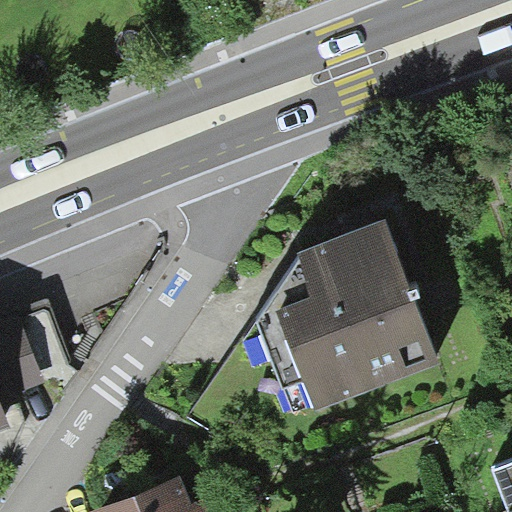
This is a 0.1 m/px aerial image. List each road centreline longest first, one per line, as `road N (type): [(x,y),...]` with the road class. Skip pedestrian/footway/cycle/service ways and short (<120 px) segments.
road 1 (residential): [(222,117),(233,172),(220,233),(29,511)]
road 2 (secondary): [(222,117),(511,11)]
road 3 (secondary): [(0,203),(222,117)]
